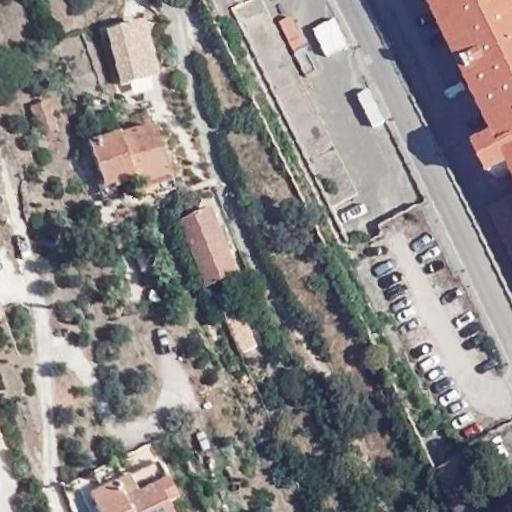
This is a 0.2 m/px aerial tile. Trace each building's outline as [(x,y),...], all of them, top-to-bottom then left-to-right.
[(275,0),(212,0),(308,195),(359,170),(275,0)] [(511,0),(439,0),(496,115),(474,125),(490,158),(511,147),(511,148),(511,0)] [(160,69),(142,11),(103,23),(120,80),(160,69)] [(148,109),(112,121),(128,171),(129,174),(166,162),(151,109),(148,109)] [(128,171),(112,121),(89,128),(102,173),(103,177),(128,171)] [(102,173),(89,128),(79,131),(91,176),(102,173)] [(131,182),(169,171),(166,162),(129,174),(131,182)] [(511,241),(511,176),(486,189),(511,241)] [(184,205),(212,264),(215,271),(238,260),(226,234),(218,216),(208,194),(184,205)] [(223,213),(218,216),(226,234),(231,232),(223,213)] [(241,296),(228,301),(243,338),(256,332),(241,296)] [(473,430),(432,450),(462,511),(485,511),(508,501),(473,430)] [(156,449),(87,481),(99,511),(103,511),(111,508),(112,511),(163,511),(172,508),(163,490),(172,485),(156,449)]
